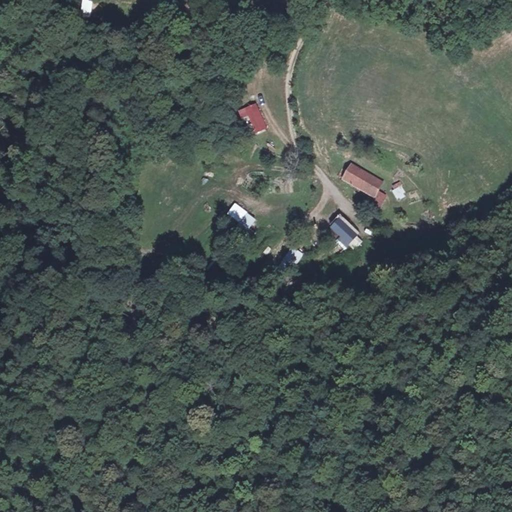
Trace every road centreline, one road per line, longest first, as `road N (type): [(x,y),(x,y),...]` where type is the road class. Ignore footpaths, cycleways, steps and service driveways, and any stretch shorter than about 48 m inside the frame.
road 1 (track): [(147,386),(263,276),(291,233),(319,209),(327,183)]
road 2 (track): [(327,183),(360,217),(408,230),(511,209)]
road 3 (track): [(323,0),(288,81),(296,145),(327,183)]
road 4 (track): [(147,386),(102,440),(76,511)]
